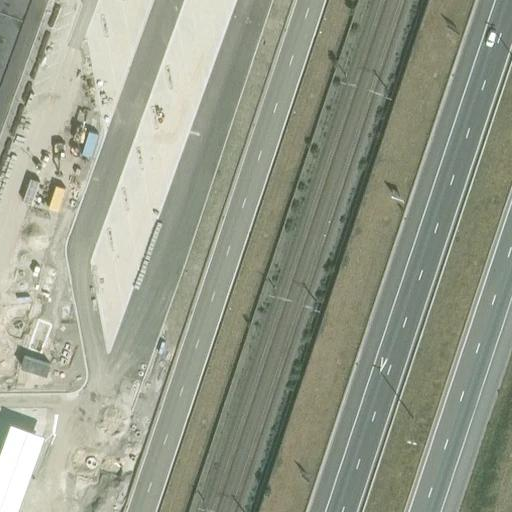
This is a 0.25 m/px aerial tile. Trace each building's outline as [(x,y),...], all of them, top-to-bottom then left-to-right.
[(0,0),(0,23),(31,34),(40,7),(20,0),(0,0)] [(0,54),(21,62),(31,34),(0,23),(0,54)] [(0,85),(11,89),(21,62),(0,54),(0,85)] [(0,116),(1,117),(11,89),(0,85),(0,116)] [(0,419),(0,511),(8,511),(38,429),(1,416),(0,419)]
